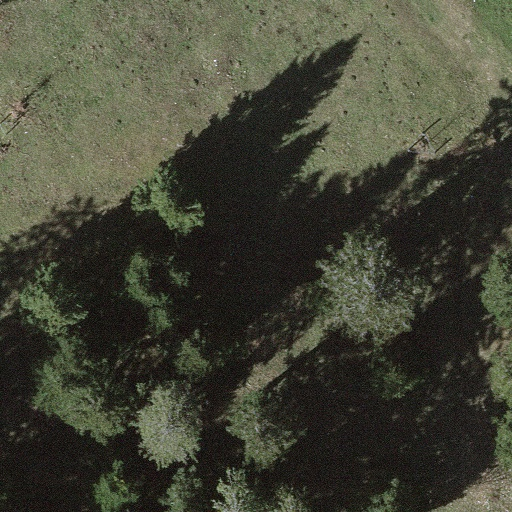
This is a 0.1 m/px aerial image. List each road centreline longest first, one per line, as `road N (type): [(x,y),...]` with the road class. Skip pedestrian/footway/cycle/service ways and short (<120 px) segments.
road 1 (track): [(404,511),(477,345),(511,180)]
road 2 (track): [(511,155),(500,73),(418,0)]
